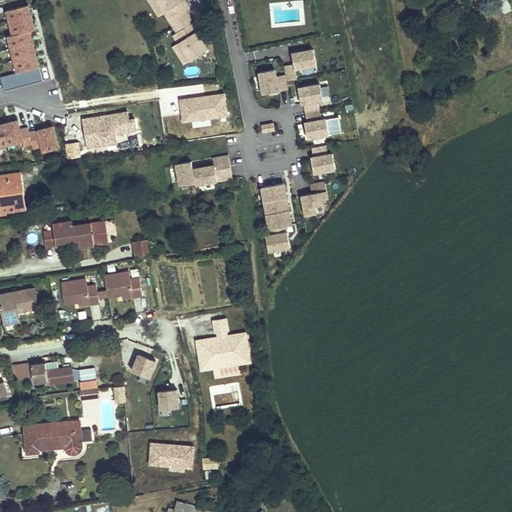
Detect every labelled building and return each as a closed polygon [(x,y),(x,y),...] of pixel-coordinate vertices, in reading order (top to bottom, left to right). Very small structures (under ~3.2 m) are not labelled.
[(148,0),(159,17),(164,13),(156,0),(148,0)] [(186,11),(190,8),(184,0),(183,0),(182,1),(180,0),(156,0),(173,26),(189,16),(186,11)] [(35,30),(28,5),(7,11),(13,35),(8,36),(18,72),(1,77),(4,91),(43,81),(30,31),(35,30)] [(198,31),(189,16),(173,26),(177,33),(173,35),(178,43),(189,61),(208,49),(202,40),(201,40),(199,41),(194,33),(198,31)] [(194,33),(199,41),(201,40),(202,40),(203,39),(198,31),(194,33)] [(189,61),(178,43),(173,46),(185,64),(189,61)] [(316,65),(313,50),(292,54),(294,64),(284,66),(286,75),(287,81),(297,79),(295,69),(316,65)] [(288,90),(287,81),(286,75),(276,77),(274,70),(259,73),(263,94),(288,90)] [(323,100),(320,84),(298,89),(301,104),(304,103),(306,113),(320,110),(319,100),(323,100)] [(180,102),(183,121),(227,115),(224,94),(204,96),(204,98),(200,99),(200,97),(190,98),(189,100),(180,102)] [(330,134),(327,119),(322,120),(320,110),(306,113),(308,123),(305,123),(308,138),(330,134)] [(128,111),(106,115),(107,121),(105,122),(84,125),(88,148),(108,144),(106,135),(115,134),(137,130),(135,118),(129,119),(128,111)] [(18,120),(3,124),(9,145),(23,141),(24,146),(32,144),(29,132),(28,128),(20,130),(18,120)] [(0,147),(9,145),(3,124),(0,124),(0,147)] [(275,130),(273,124),(261,126),(262,132),(275,130)] [(58,147),(53,126),(29,132),(32,144),(33,149),(42,146),(43,151),(58,147)] [(116,143),(115,134),(106,135),(108,144),(116,143)] [(335,169),(332,154),(328,155),(326,145),(311,148),(313,158),(311,158),(314,173),(335,169)] [(230,166),(229,159),(213,162),(214,166),(215,169),(230,166)] [(195,184),(193,170),(191,162),(176,164),(180,186),(195,184)] [(20,174),(28,172),(27,166),(0,170),(0,171),(0,175),(20,172),(20,174)] [(223,176),(232,174),(230,166),(215,169),(214,166),(193,170),(195,184),(196,185),(223,180),(223,176)] [(0,175),(3,192),(0,192),(0,199),(4,199),(6,211),(25,208),(20,174),(20,172),(0,175)] [(328,199),(325,181),(310,184),(312,194),(301,196),(306,220),(312,219),(311,215),(316,214),(314,207),(323,205),(322,200),(328,199)] [(291,225),(283,184),(262,187),(269,229),(270,229),(271,235),(266,236),(268,251),(290,247),(287,232),(286,233),(285,226),(291,225)] [(109,242),(106,221),(73,226),(72,221),(53,224),(54,230),(44,232),(46,247),(66,244),(66,239),(75,238),(75,243),(84,242),(85,246),(109,242)] [(136,259),(153,256),(150,239),(133,242),(136,259)] [(116,271),(114,264),(107,265),(109,272),(116,271)] [(107,290),(108,296),(122,294),(123,298),(143,295),(140,278),(131,279),(130,272),(105,276),(107,290)] [(79,306),(100,302),(99,298),(98,292),(97,285),(88,286),(86,279),(62,283),(65,304),(79,302),(79,306)] [(35,288),(0,295),(0,303),(5,330),(16,328),(15,322),(13,313),(18,312),(39,308),(35,288)] [(218,337),(219,340),(227,338),(228,338),(227,335),(228,335),(227,331),(229,331),(227,318),(213,320),(215,333),(217,333),(218,337)] [(201,371),(213,369),(213,364),(239,359),(240,364),(251,363),(246,332),(228,335),(227,335),(228,338),(227,338),(219,340),(218,337),(196,340),(201,371)] [(156,361),(139,354),(132,371),(149,377),(156,361)] [(213,369),(240,364),(239,359),(213,364),(213,369)] [(74,381),(73,380),(72,367),(59,369),(58,362),(32,365),(31,363),(12,366),(14,377),(33,375),(34,382),(47,380),(48,384),(74,381)] [(95,367),(79,370),(81,382),(97,379),(95,367)] [(123,386),(122,367),(108,367),(109,386),(123,386)] [(0,395),(8,393),(5,381),(0,382),(0,395)] [(89,398),(99,397),(98,388),(88,389),(89,398)] [(169,426),(163,394),(148,397),(155,430),(169,426)] [(27,453),(39,452),(39,449),(62,447),(62,445),(66,445),(66,449),(68,452),(72,454),(75,454),(77,453),(80,451),(81,449),(82,445),(81,441),(92,440),(92,429),(77,431),(76,421),(25,426),(27,453)] [(193,468),(194,446),(179,445),(176,447),(172,447),(173,444),(151,443),(150,464),(171,466),(171,463),(184,464),(184,467),(193,468)] [(216,468),(215,458),(203,459),(203,469),(216,468)] [(184,471),(184,467),(184,464),(171,463),(171,466),(171,470),(184,471)] [(192,511),(193,508),(194,506),(177,501),(174,510),(169,508),(167,511),(192,511)]
